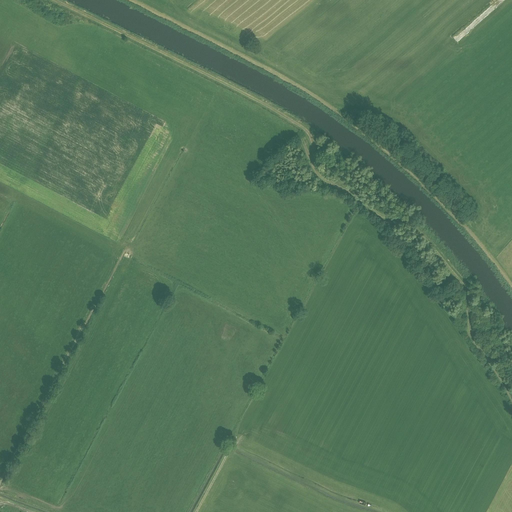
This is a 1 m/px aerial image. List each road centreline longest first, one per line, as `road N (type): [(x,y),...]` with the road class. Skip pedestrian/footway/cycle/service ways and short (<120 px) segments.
road 1 (track): [(511,287),(458,218),(371,134),(249,58),(130,0)]
road 2 (track): [(511,397),(479,348),(462,281),(408,221),(327,176),(310,135)]
